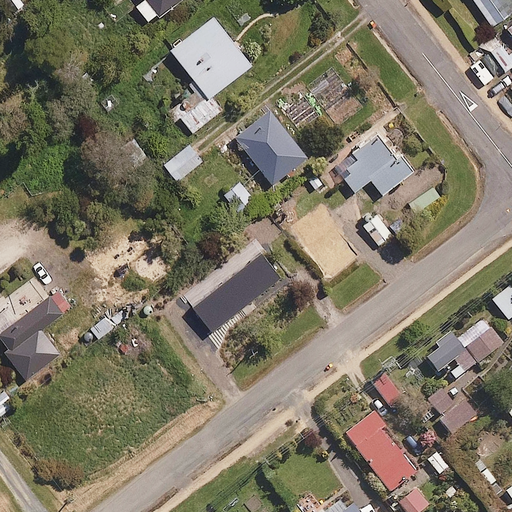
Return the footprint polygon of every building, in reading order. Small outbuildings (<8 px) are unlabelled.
[(141,0),(136,4),(149,22),(177,0),(141,0)] [(511,9),(511,0),(473,0),(492,25),(511,9)] [(212,15),(169,49),(191,77),(186,82),(199,99),(184,110),(179,103),(168,112),(175,121),(180,118),(192,133),(221,110),(210,96),(251,64),(212,15)] [(491,32),(479,42),(504,73),(511,66),(511,52),(509,55),(491,32)] [(94,79),(81,66),(64,83),(78,96),(94,79)] [(306,156),(269,109),(235,136),(271,182),(306,156)] [(410,170),(377,131),(353,151),(357,156),(339,172),(355,190),(369,178),(383,193),(410,170)] [(148,158),(136,138),(118,149),(130,169),(148,158)] [(203,159),(190,143),(163,163),(176,180),(203,159)] [(254,199),(238,181),(222,194),(237,212),(254,199)] [(393,232),(378,214),(364,226),(379,244),(393,232)] [(277,224),(264,231),(271,245),(285,238),(277,224)] [(130,261),(118,240),(103,249),(115,270),(130,261)] [(252,292),(224,260),(213,270),(207,263),(180,287),(203,314),(217,302),(223,309),(231,302),(235,306),(252,292)] [(511,315),(511,290),(508,286),(491,300),(507,320),(511,315)] [(44,301),(34,287),(0,312),(0,338),(7,348),(4,350),(25,379),(59,354),(40,328),(70,306),(59,290),(44,301)] [(455,338),(450,331),(434,344),(436,347),(424,356),(436,372),(444,365),(454,378),(500,344),(481,318),(455,338)] [(400,397),(385,378),(374,387),(389,406),(400,397)] [(450,381),(427,400),(439,414),(462,395),(450,381)] [(0,414),(14,404),(5,392),(0,395),(0,414)] [(464,401),(438,421),(449,435),(475,415),(464,401)] [(387,492),(413,472),(380,429),(384,426),(373,411),(343,433),(387,492)] [(437,451),(426,460),(438,476),(450,466),(437,451)] [(417,511),(426,505),(415,490),(397,502),(404,511),(417,511)] [(355,511),(344,497),(324,511),(355,511)]
